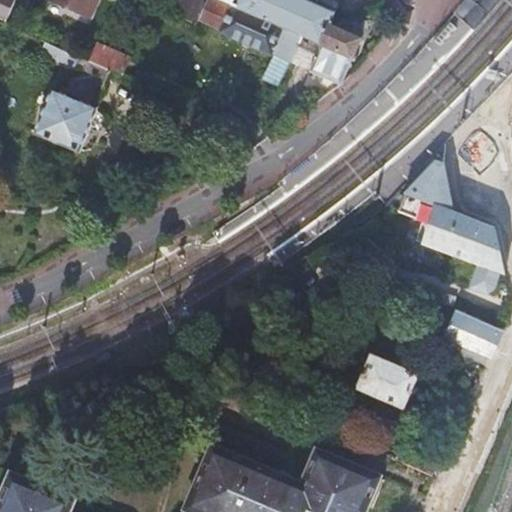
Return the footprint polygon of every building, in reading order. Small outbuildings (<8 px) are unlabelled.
[(0,0),(0,17),(8,21),(15,0),(0,0)] [(54,0),(89,15),(95,0),(54,0)] [(273,53),(291,62),(297,49),(302,36),(238,7),(221,0),(211,0),(202,21),(221,30),(220,33),(272,55),(273,53)] [(221,0),(238,7),(302,36),(297,49),(291,62),(311,70),(310,71),(342,86),(362,43),(351,38),(356,27),(343,22),(338,32),(329,27),(334,15),(299,0),(221,0)] [(459,0),(449,13),(470,31),(492,7),(497,0),(459,0)] [(75,69),(81,56),(48,41),(42,54),(75,69)] [(95,108),(111,69),(90,60),(83,57),(69,89),(64,86),(61,93),(53,90),(34,135),(78,153),(98,109),(95,108)] [(276,95),(282,80),(272,76),(266,90),(276,95)] [(456,212),(446,165),(438,163),(408,195),(402,211),(426,221),(419,240),(483,264),(475,287),(490,294),(498,288),(501,280),(499,271),(508,274),(497,229),(456,212)] [(487,364),(500,334),(481,326),(484,321),(460,310),(446,342),(446,343),(452,348),(487,364)] [(420,376),(374,356),(360,389),(405,410),(420,376)] [(407,442),(399,459),(439,477),(446,459),(407,442)] [(218,443),(216,447),(215,450),(225,454),(226,451),(227,447),(218,443)] [(215,450),(216,447),(214,446),(187,509),(193,511),(367,511),(370,506),(375,494),(372,492),(378,477),(382,478),(383,476),(319,449),(318,451),(322,453),(317,463),(314,461),(303,486),(292,481),(293,479),(291,478),(290,482),(280,477),(281,474),(255,463),(254,467),(244,462),(245,459),(226,451),(225,454),(215,450)] [(314,461),(317,463),(322,453),(318,451),(318,452),(314,450),(310,459),(314,461)] [(247,455),(245,459),(244,462),(254,467),(255,463),(257,459),(247,455)] [(281,474),(280,477),(290,482),(291,478),(292,474),(283,470),(281,474)] [(0,510),(4,511),(71,511),(77,500),(46,487),(45,491),(34,486),(35,483),(13,473),(11,480),(6,491),(10,492),(5,502),(2,501),(0,504),(0,510)] [(382,479),(382,478),(378,477),(372,492),(375,494),(370,506),(374,507),(385,480),(382,479)] [(0,499),(2,500),(2,501),(5,502),(10,492),(6,491),(11,480),(7,478),(0,494),(0,499)] [(45,491),(46,487),(48,484),(37,479),(35,483),(34,486),(45,491)]
